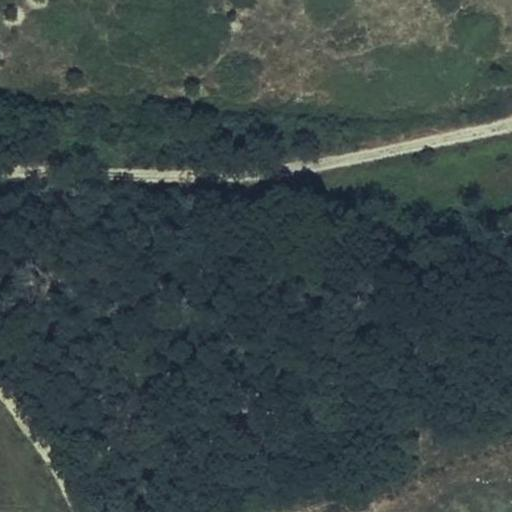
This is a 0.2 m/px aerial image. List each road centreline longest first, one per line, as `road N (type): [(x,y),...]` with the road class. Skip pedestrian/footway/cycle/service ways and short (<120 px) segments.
road 1 (track): [(511,107),(276,163),(0,152)]
road 2 (track): [(82,511),(0,384)]
